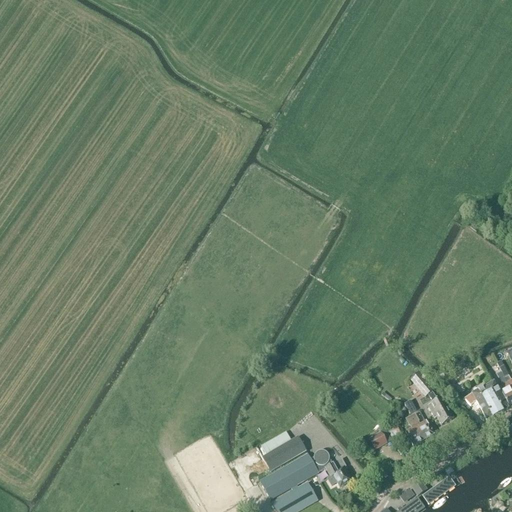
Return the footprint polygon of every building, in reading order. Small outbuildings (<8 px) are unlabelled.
[(511,381),(511,382),(508,377),(500,363),(496,365),(502,375),(507,385),(507,384),(511,392),(511,381)] [(509,410),(511,408),(511,392),(507,384),(507,385),(502,375),(497,378),(500,382),(503,387),(497,390),(509,410)] [(438,401),(431,393),(433,391),(421,377),(413,384),(425,398),(427,397),(433,404),(427,407),(435,420),(437,419),(441,427),(453,420),(444,404),(443,405),(440,400),(438,401)] [(453,398),(459,392),(449,381),(443,386),(453,398)] [(507,411),(493,385),(471,396),(471,397),(464,400),(470,408),(476,404),(486,423),(507,411)] [(404,403),(410,413),(416,410),(410,400),(404,403)] [(414,426),(423,442),(434,436),(426,422),(419,426),(418,423),(414,416),(410,418),(414,426)] [(413,447),(423,442),(414,426),(410,418),(405,421),(409,428),(410,428),(411,430),(405,434),(413,447)] [(394,429),(390,422),(383,426),(391,442),(403,435),(399,426),(394,429)] [(260,449),(265,457),(290,443),(285,434),(260,449)] [(375,452),(386,445),(380,434),(368,441),(375,452)] [(265,457),(262,459),(271,473),(298,458),(306,453),(298,439),(290,443),(265,457)] [(296,487),(314,476),(326,470),(331,479),(326,481),(331,489),(337,485),(339,489),(351,482),(344,470),(346,468),(341,460),(332,465),(330,461),(329,462),(324,453),(314,459),(314,460),(310,462),(307,456),(300,461),(260,484),(270,502),(291,490),(293,493),(272,505),(275,511),(300,511),(317,503),(317,502),(307,485),(298,490),(296,487)] [(453,473),(421,497),(429,508),(461,485),(453,473)] [(418,498),(424,493),(418,485),(412,490),(418,498)] [(404,502),(414,494),(410,489),(400,496),(404,502)] [(418,499),(400,511),(423,511),(427,509),(418,499)]
